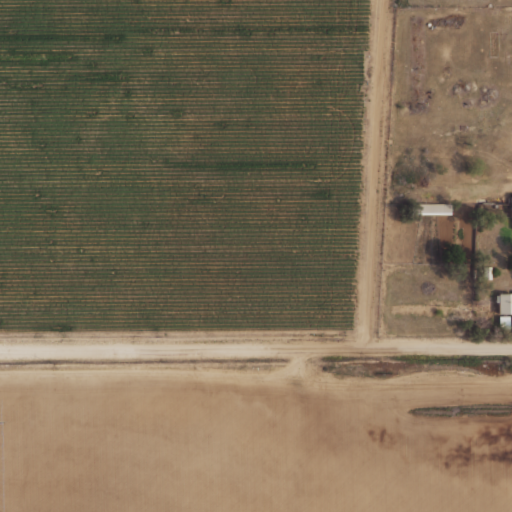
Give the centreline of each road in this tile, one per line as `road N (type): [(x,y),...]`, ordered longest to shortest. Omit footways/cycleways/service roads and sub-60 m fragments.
road 1 (residential): [(0,350),(511,349)]
road 2 (track): [(361,349),(382,0)]
